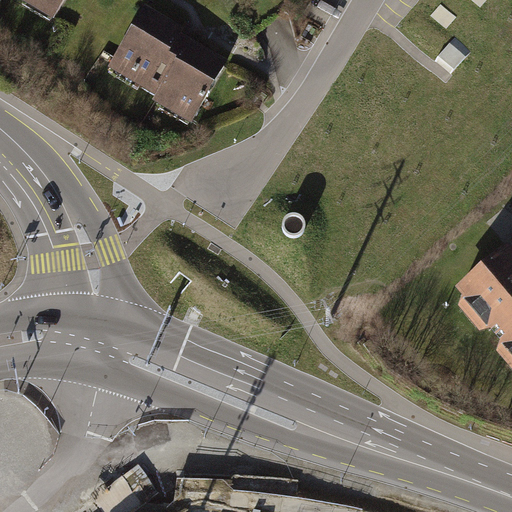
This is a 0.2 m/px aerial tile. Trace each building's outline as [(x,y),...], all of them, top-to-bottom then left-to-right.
[(37,0),(58,12),(65,0),(37,0)] [(182,33),(145,12),(116,61),(163,89),(160,94),(195,116),(224,67),(188,45),(185,49),(176,44),(182,33)] [(282,223),(280,226),(280,230),(282,233),(284,236),(287,238),(291,238),(294,238),(297,237),(300,234),(301,231),(302,228),(301,224),(300,221),(297,219),(294,217),(290,217),(287,218),(284,220),(282,223)] [(511,263),(502,252),(463,286),(511,342),(511,341),(511,263)] [(93,503),(101,511),(134,511),(156,493),(132,467),(93,503)]
